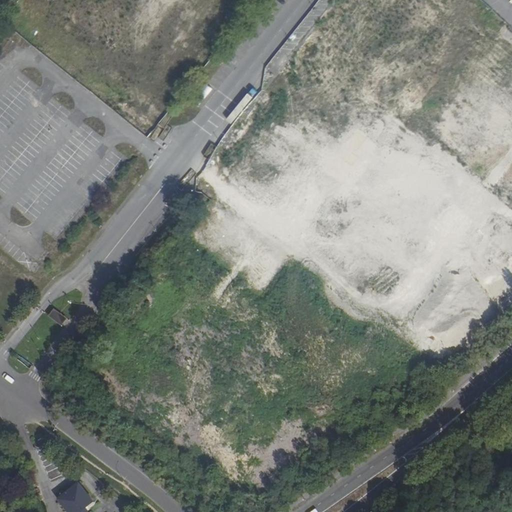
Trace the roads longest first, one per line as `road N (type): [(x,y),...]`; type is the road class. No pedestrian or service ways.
road 1 (unclassified): [(0,375),(173,511)]
road 2 (secondary): [(428,440),(315,511)]
